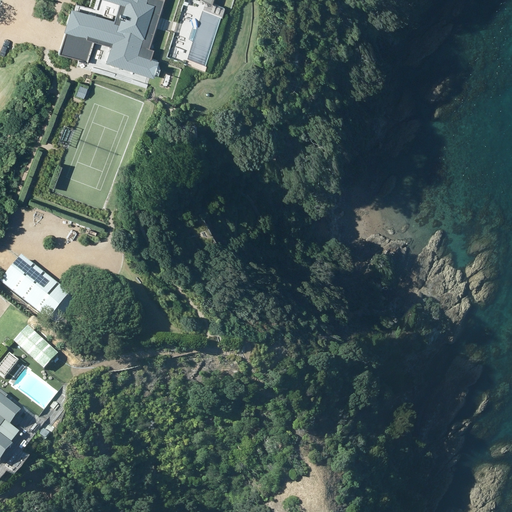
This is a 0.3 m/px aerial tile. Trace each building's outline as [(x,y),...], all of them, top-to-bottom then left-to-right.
[(41,0),(38,10),(59,17),(64,0),(41,0)] [(121,0),(117,17),(70,2),(63,24),(65,24),(57,48),(82,56),(89,33),(110,39),(103,60),(132,68),(142,36),(144,37),(155,0),(121,0)] [(22,254),(1,280),(48,318),(69,292),(22,254)] [(29,325),(14,340),(44,368),(58,352),(29,325)] [(21,409),(0,392),(0,458),(13,443),(0,432),(0,425),(5,419),(10,423),(21,409)]
